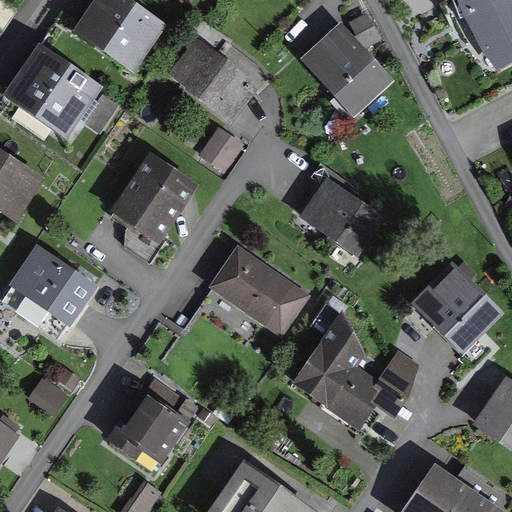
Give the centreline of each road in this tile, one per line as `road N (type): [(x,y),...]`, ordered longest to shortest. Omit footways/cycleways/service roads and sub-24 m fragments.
road 1 (residential): [(10,511),(282,117)]
road 2 (residential): [(376,0),(511,262)]
road 3 (residential): [(447,387),(358,511)]
